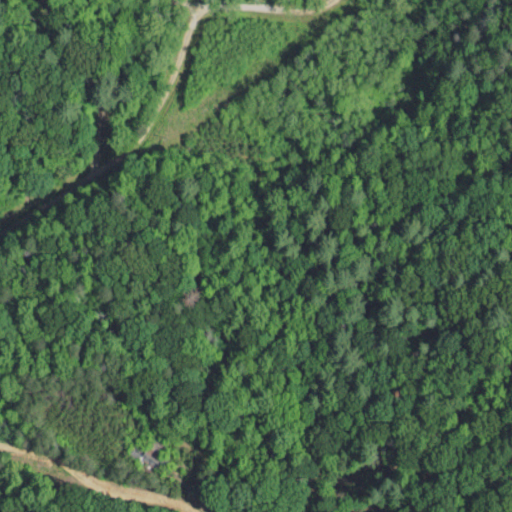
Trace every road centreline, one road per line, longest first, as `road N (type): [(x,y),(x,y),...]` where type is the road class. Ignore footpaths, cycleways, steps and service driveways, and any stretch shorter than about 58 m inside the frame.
road 1 (residential): [(0,238),(60,186),(90,178),(128,151),(153,117),(190,27),(207,11),(321,13),(338,0)]
road 2 (residential): [(0,444),(84,478),(179,498)]
